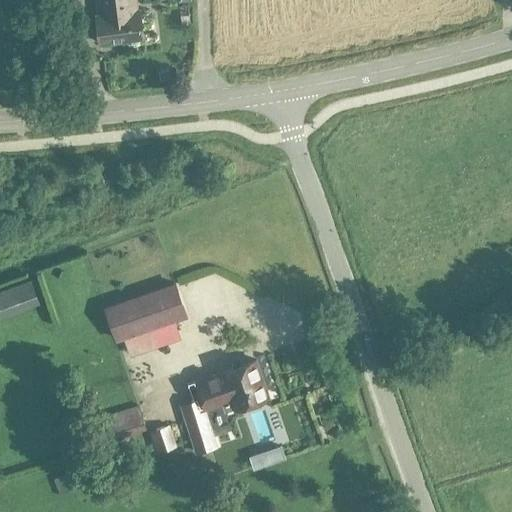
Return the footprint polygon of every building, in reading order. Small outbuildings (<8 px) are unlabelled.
[(135,0),(98,0),(100,14),(96,14),(100,43),(143,38),(140,9),(136,10),(135,0)] [(190,24),(189,15),(181,16),(183,25),(190,24)] [(67,44),(54,45),(56,62),(69,60),(67,44)] [(29,283),(0,293),(0,315),(36,303),(29,283)] [(151,327),(171,320),(174,319),(186,315),(175,284),(140,296),(106,308),(117,339),(124,336),(151,327)] [(211,320),(192,327),(195,336),(214,329),(211,320)] [(196,453),(214,448),(199,400),(220,393),(226,409),(235,406),(235,408),(269,396),(257,360),(188,383),(194,401),(181,405),(196,453)] [(93,446),(142,430),(134,405),(85,420),(93,446)] [(170,424),(151,432),(157,451),(176,445),(170,424)] [(281,446),(249,457),(253,470),(285,459),(281,446)] [(57,498),(77,491),(70,471),(51,478),(57,498)]
